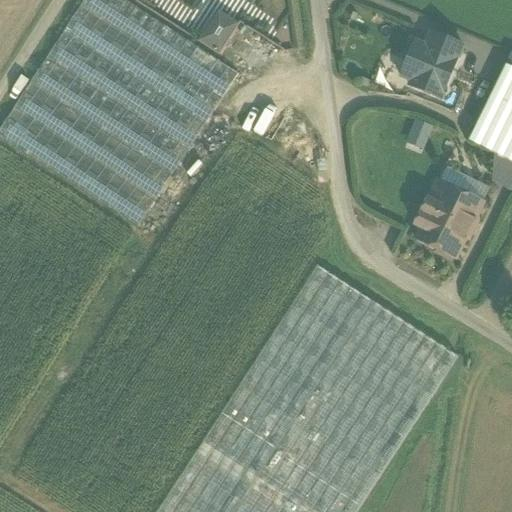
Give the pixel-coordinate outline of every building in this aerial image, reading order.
[(219,64),(123,0),(85,0),(0,128),(0,139),(136,230),(222,100),(203,88),(219,64)] [(238,26),(218,13),(199,43),(219,56),(238,26)] [(463,48),(438,38),(432,51),(414,44),(400,78),(412,83),(409,89),(440,102),(463,48)] [(219,64),(203,88),(222,100),(238,76),(219,64)] [(511,70),(505,68),(468,143),(511,165),(511,70)] [(405,144),(422,150),(431,126),(413,120),(405,144)] [(457,193),(484,198),(487,185),(459,180),(457,193)] [(482,205),(437,183),(427,202),(426,202),(420,215),(421,216),(415,226),(414,226),(414,227),(421,231),(415,242),(454,261),(467,235),(468,236),(471,235),(475,226),(474,222),(482,205)] [(317,268),(158,511),(358,511),(457,359),(317,268)]
